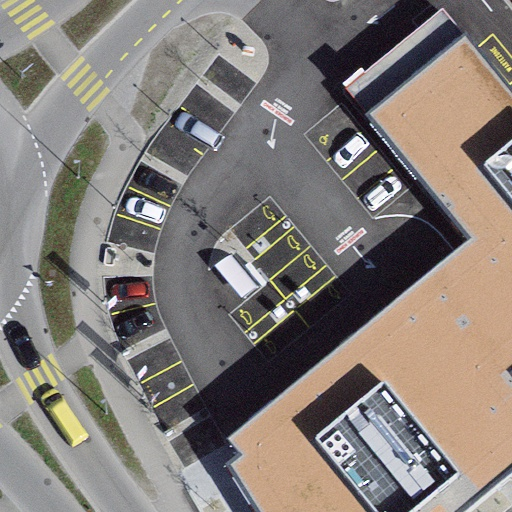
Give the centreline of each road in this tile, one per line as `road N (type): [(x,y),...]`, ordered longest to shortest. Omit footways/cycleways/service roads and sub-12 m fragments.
road 1 (primary): [(112,0),(0,105)]
road 2 (secondary): [(0,396),(84,511)]
